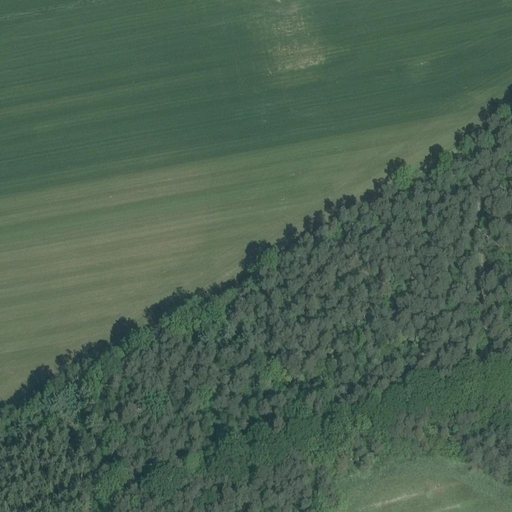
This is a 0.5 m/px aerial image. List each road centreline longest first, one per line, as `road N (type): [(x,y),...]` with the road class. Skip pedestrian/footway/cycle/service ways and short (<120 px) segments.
road 1 (track): [(104,511),(104,501),(511,377)]
road 2 (track): [(476,387),(474,143),(482,124),(511,105)]
